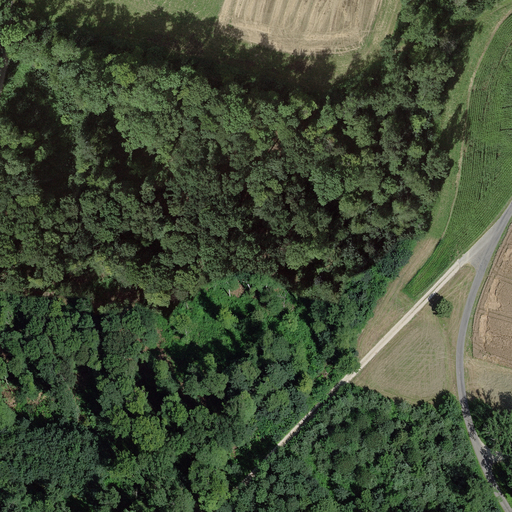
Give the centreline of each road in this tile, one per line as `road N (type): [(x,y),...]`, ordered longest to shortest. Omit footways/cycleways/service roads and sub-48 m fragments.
road 1 (track): [(476,15),(451,95),(428,220),(376,302),(360,365)]
road 2 (track): [(359,62),(187,40),(19,0)]
road 3 (track): [(508,511),(474,448),(458,359),(483,250),(511,205)]
road 4 (track): [(360,365),(217,511)]
road 5 (track): [(360,365),(483,250)]
road 6 (track): [(359,62),(510,0)]
